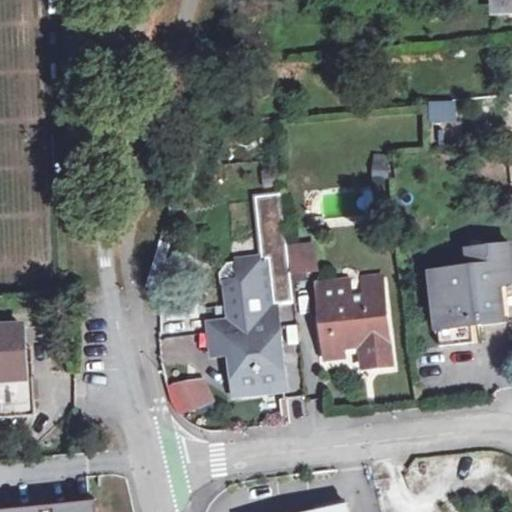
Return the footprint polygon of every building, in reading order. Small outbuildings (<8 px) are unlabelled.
[(387,153),(374,153),(372,185),(385,186),(387,153)] [(212,324),(215,348),(225,348),(236,347),(240,381),(241,391),(284,386),(279,341),(273,341),(272,334),(269,312),(275,305),(296,302),(285,194),(255,197),(263,260),(240,262),(242,283),(228,284),(232,321),(212,324)] [(474,322),(481,322),(511,318),(511,247),(511,244),(470,248),(472,266),(434,270),(441,344),(476,341),(474,322)] [(343,348),(361,345),(370,345),(372,367),(393,365),(384,277),(318,284),(327,357),(344,355),(343,348)] [(0,418),(35,417),(33,379),(25,379),(23,329),(0,330),(0,418)] [(162,338),(163,351),(193,350),(192,336),(162,338)] [(370,345),(361,345),(365,368),(372,367),(370,345)] [(226,355),(225,348),(215,348),(215,356),(226,355)] [(204,373),(167,386),(178,416),(215,403),(204,373)] [(234,391),(241,391),(240,381),(233,382),(234,391)]
